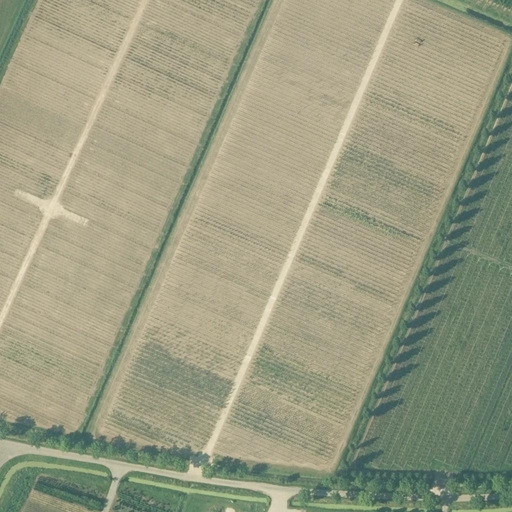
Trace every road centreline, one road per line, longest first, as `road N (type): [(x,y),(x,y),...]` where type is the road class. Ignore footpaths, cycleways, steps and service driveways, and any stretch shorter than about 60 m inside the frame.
road 1 (track): [(199,478),(398,0)]
road 2 (unclassified): [(511,494),(284,489),(0,442)]
road 3 (track): [(0,318),(144,0)]
